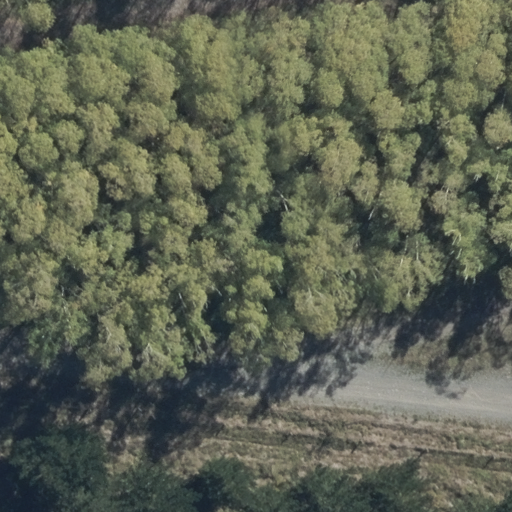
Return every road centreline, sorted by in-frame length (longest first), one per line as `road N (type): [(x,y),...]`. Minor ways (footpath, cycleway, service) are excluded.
road 1 (unclassified): [(0,346),(511,408)]
road 2 (track): [(511,291),(114,360)]
